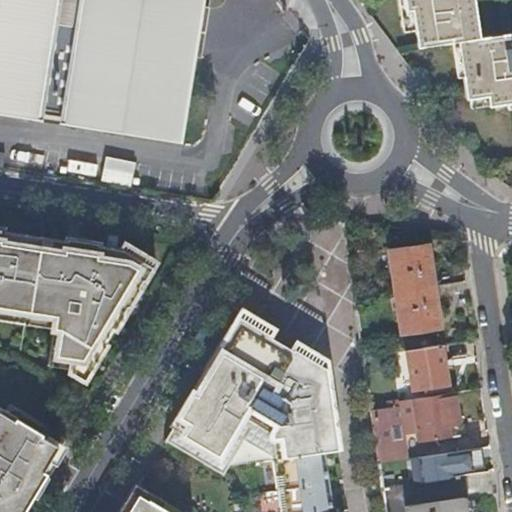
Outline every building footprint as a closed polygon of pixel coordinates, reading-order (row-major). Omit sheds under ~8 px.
[(0,0),(0,104),(174,132),(194,0),(0,0)] [(511,104),(511,91),(504,36),(481,39),(474,0),(403,0),(405,10),(413,9),(419,48),(461,42),(469,100),(491,97),(493,107),(511,104)] [(69,371),(84,380),(124,313),(123,312),(126,306),(128,307),(139,288),(138,287),(142,280),(143,281),(156,261),(135,249),(132,255),(123,249),(66,240),(64,250),(35,245),(0,239),(0,238),(1,230),(0,230),(0,306),(56,316),(54,328),(60,329),(56,355),(76,359),(69,371)] [(398,299),(436,293),(429,244),(391,250),(398,299)] [(441,326),(436,293),(398,299),(403,332),(441,326)] [(206,371),(165,440),(223,474),(228,465),(280,457),(324,452),(338,449),(325,363),(307,352),(305,355),(257,328),(260,324),(241,313),(220,348),(221,349),(208,372),(206,371)] [(449,387),(442,343),(407,348),(408,356),(412,388),(425,386),(425,391),(449,387)] [(408,356),(407,348),(392,351),(393,358),(408,356)] [(459,434),(453,392),(444,394),(450,435),(459,434)] [(450,435),(444,394),(399,401),(400,405),(404,430),(418,428),(420,439),(450,435)] [(400,405),(372,409),(380,462),(408,457),(405,442),(404,430),(400,405)] [(0,511),(22,511),(61,448),(41,436),(42,434),(15,418),(14,420),(0,411),(0,511)] [(483,465),(480,446),(435,453),(438,473),(483,465)] [(324,452),(280,457),(287,511),(297,511),(331,507),(324,452)] [(408,457),(380,462),(383,487),(414,482),(411,457),(408,457)] [(167,511),(134,492),(122,511),(167,511)] [(465,511),(464,497),(404,507),(404,511),(465,511)]
